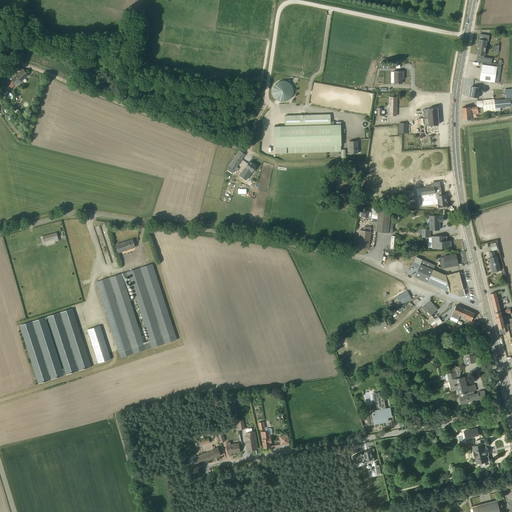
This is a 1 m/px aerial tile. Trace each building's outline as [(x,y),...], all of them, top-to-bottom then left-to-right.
[(480,34),(479,39),(476,54),(484,56),(486,40),(486,39),(483,38),(484,34),(480,34)] [(480,79),(494,82),(497,67),(482,64),(480,79)] [(29,75),(23,69),(12,79),(12,80),(5,86),(9,90),(16,84),(17,85),(29,75)] [(403,77),(403,71),(394,71),(394,83),(402,83),(402,77),(403,77)] [(291,100),(291,81),(273,81),(273,100),(291,100)] [(482,88),(471,86),(470,96),(478,98),(479,91),(486,92),(487,87),(482,86),(482,88)] [(494,99),(482,100),(484,112),(494,111),(495,111),(494,100),(494,99)] [(470,107),(462,108),(462,119),(471,118),(471,114),(476,113),(475,111),(479,110),(479,107),(470,107)] [(438,124),(438,120),(440,119),(439,117),(438,117),(437,108),(427,109),(428,109),(423,109),(424,116),(424,125),(429,125),(438,124)] [(285,126),(274,126),(275,153),(333,151),(341,151),(341,145),(340,124),(334,125),(334,122),(334,121),(333,121),(333,122),(330,122),(330,114),(305,115),(300,115),(285,116),(285,126)] [(407,123),(403,123),(399,123),(399,128),(399,133),(407,133),(407,123)] [(349,153),(358,153),(358,141),(349,142),(349,153)] [(245,154),(240,150),(236,155),(234,154),(232,157),(234,158),(232,161),(229,166),(234,170),(245,154)] [(256,166),(250,161),(245,167),(246,167),(242,172),(243,173),(244,172),(245,173),(248,169),(252,172),(256,166)] [(444,209),(446,209),(446,208),(448,208),(447,203),(446,199),(446,195),(441,195),(440,186),(434,187),(434,186),(420,188),(421,195),(435,194),(435,193),(436,193),(438,203),(437,203),(437,205),(436,205),(436,206),(436,208),(437,208),(438,209),(444,209)] [(372,218),(371,224),(376,225),(375,232),(392,234),(394,211),(372,208),(371,218),(372,218)] [(358,210),(357,217),(370,219),(371,212),(362,211),(361,211),(358,210)] [(439,221),(443,221),(443,216),(439,216),(439,215),(429,215),(429,229),(427,229),(426,229),(418,229),(418,234),(421,234),(421,237),(430,237),(430,236),(430,230),(439,230),(439,221)] [(363,231),(359,230),(357,247),(368,249),(371,227),(364,226),(363,231)] [(41,237),(43,245),(45,245),(46,246),(56,244),(56,242),(59,241),(59,240),(60,239),(58,233),(56,233),(53,234),(41,237)] [(432,249),(450,249),(450,241),(445,241),(445,236),(431,236),(432,249)] [(132,240),(115,245),(118,253),(135,248),(132,240)] [(489,258),(492,272),(500,270),(496,256),(496,254),(495,254),(494,251),(489,253),(490,258),(489,258)] [(458,265),(456,254),(443,257),(439,258),(441,268),(458,265)] [(416,257),(408,274),(460,297),(465,295),(459,272),(446,275),(433,270),(435,265),(416,257)] [(164,339),(164,341),(176,337),(152,264),(126,272),(96,282),(119,354),(120,354),(120,355),(131,352),(131,351),(133,350),(133,351),(145,347),(144,346),(150,344),(151,345),(162,342),(162,340),(164,339)] [(490,294),(496,317),(501,316),(496,294),(502,293),(502,291),(490,294)] [(393,300),(396,306),(411,299),(407,292),(396,297),(397,298),(393,300)] [(433,305),(429,300),(421,308),(429,317),(437,309),(433,305)] [(456,306),(449,320),(457,323),(463,309),(456,306)] [(91,367),(72,309),(19,325),(38,383),(38,384),(89,368),(91,367)] [(474,314),(463,309),(460,316),(471,320),(474,314)] [(387,326),(389,325),(385,314),(382,315),(383,318),(370,324),(370,323),(364,326),(366,331),(372,329),(373,331),(387,326)] [(435,319),(432,316),(426,321),(429,325),(430,324),(435,321),(434,320),(435,319)] [(505,333),(501,316),(496,317),(500,334),(505,333)] [(442,322),(438,317),(435,319),(434,320),(435,321),(430,324),(434,329),(442,322)] [(111,359),(100,326),(87,330),(98,363),(111,359)] [(472,350),(464,352),(465,357),(462,358),(464,365),(477,362),(475,355),(473,355),(472,350)] [(452,372),(446,374),(451,391),(456,390),(457,395),(462,394),(462,396),(459,397),(460,404),(476,400),(477,403),(487,401),(487,400),(484,390),(477,392),(477,393),(474,394),(473,391),(476,391),(475,384),(474,384),(467,386),(464,376),(460,377),(459,375),(460,373),(459,368),(454,366),(452,370),(452,372)] [(380,397),(379,392),(372,394),(374,402),(377,401),(379,410),(371,411),(371,414),(366,415),(368,425),(373,424),(373,425),(388,422),(388,417),(391,416),(390,407),(385,408),(383,396),(380,397)] [(245,436),(247,451),(257,449),(254,431),(252,432),(251,428),(245,429),(246,433),(245,433),(245,436)] [(264,448),(270,447),(269,443),(271,442),(270,435),(271,435),(272,434),(271,429),(270,428),(266,429),(264,431),(261,432),(264,448)] [(478,436),(477,428),(463,431),(465,439),(478,436)] [(281,445),(288,444),(287,435),(279,436),(281,445)] [(199,440),(195,441),(197,447),(209,443),(208,439),(200,442),(199,440)] [(480,444),(479,440),(474,441),(475,445),(471,446),(472,450),(471,450),(471,451),(470,453),(470,455),(471,457),(472,459),(473,460),(473,461),(475,461),(476,464),(479,463),(480,468),(481,468),(485,467),(484,462),(489,461),(488,456),(486,457),(484,448),(486,448),(485,443),(480,444)] [(230,442),(226,442),(228,454),(239,452),(238,443),(230,444),(230,442)] [(220,455),(217,447),(214,448),(212,445),(211,446),(213,450),(195,456),(195,457),(192,458),(195,465),(220,455)] [(361,453),(352,456),(355,464),(364,460),(363,459),(365,459),(366,463),(374,461),(372,452),(374,452),(373,448),(368,450),(368,451),(364,452),(364,453),(361,454),(361,453)] [(477,505),(471,507),(472,509),(473,511),(472,511),(499,511),(496,500),(477,505)]
